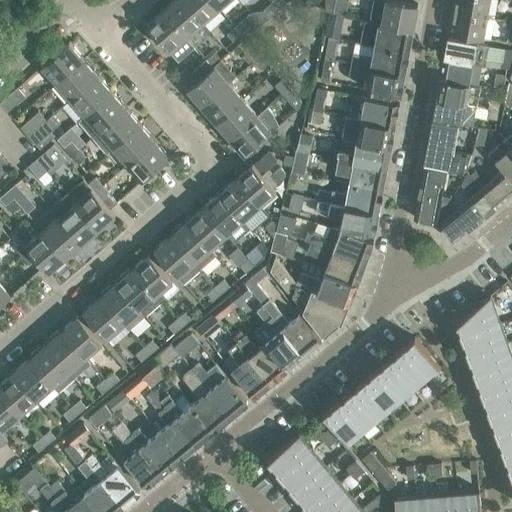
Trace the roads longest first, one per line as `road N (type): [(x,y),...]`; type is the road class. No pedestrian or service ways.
road 1 (residential): [(100,32),(212,163),(0,351)]
road 2 (residential): [(406,290),(394,254),(432,0)]
road 3 (residential): [(406,290),(216,453)]
road 4 (residential): [(0,62),(65,4),(100,32)]
road 5 (residential): [(511,220),(406,290)]
